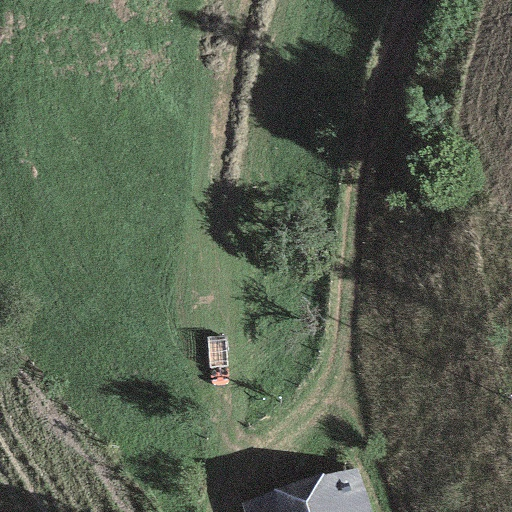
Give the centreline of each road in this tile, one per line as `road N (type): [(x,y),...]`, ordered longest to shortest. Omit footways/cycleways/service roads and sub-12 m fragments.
road 1 (track): [(332,360),(356,152),(407,0)]
road 2 (track): [(332,360),(313,414),(238,476),(220,511)]
